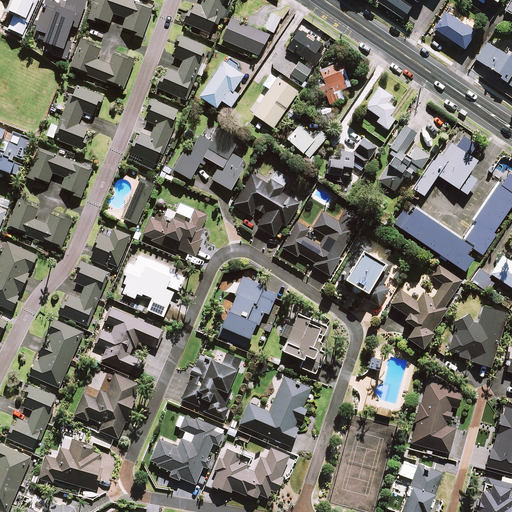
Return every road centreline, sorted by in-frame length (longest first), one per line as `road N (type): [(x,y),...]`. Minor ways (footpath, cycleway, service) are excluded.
road 1 (residential): [(227,511),(143,496),(128,474),(214,268),(233,251),(258,256),(355,325),(357,346),(311,485)]
road 2 (residential): [(173,0),(70,263),(28,316),(0,374)]
road 3 (secondary): [(324,0),(511,128)]
road 4 (unknown): [(452,511),(488,388)]
